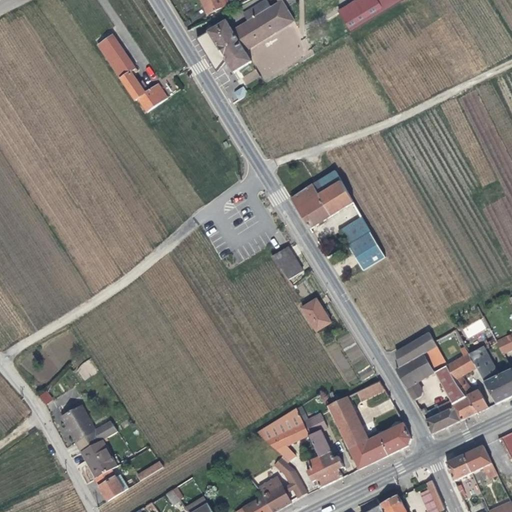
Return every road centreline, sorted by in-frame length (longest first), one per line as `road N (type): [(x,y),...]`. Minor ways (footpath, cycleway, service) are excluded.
road 1 (secondary): [(431,454),(159,0)]
road 2 (track): [(262,168),(405,117),(511,66)]
road 3 (track): [(216,206),(111,291),(0,357)]
road 4 (residential): [(0,363),(34,403),(92,511)]
road 5 (primary): [(316,508),(431,454)]
